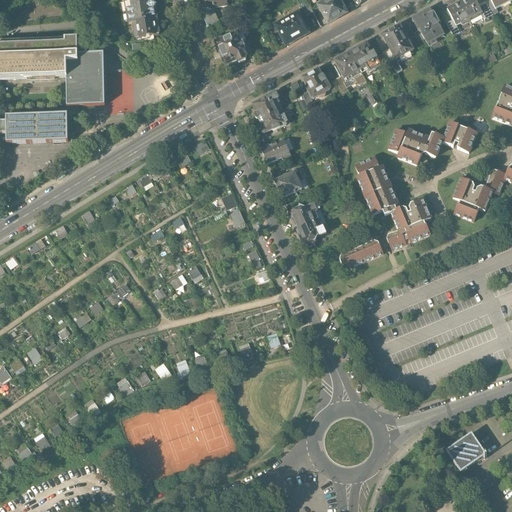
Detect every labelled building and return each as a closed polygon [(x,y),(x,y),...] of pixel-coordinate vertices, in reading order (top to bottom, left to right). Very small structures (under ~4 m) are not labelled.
[(131,0),(135,21),(140,21),(164,16),(160,0),(131,0)] [(207,0),(209,8),(221,6),(234,4),(233,0),(207,0)] [(319,10),(314,0),(311,0),(306,2),(312,14),(319,10)] [(348,0),(330,0),(325,3),(335,20),(354,10),(348,0)] [(482,13),(473,0),(461,0),(457,2),(468,19),(482,13)] [(473,0),(482,13),(492,8),(496,13),(504,8),(497,0),(473,0)] [(440,2),(422,12),(440,37),(456,29),(448,17),(450,16),(440,2)] [(221,6),(209,8),(210,15),(216,27),(222,25),(223,27),(225,25),(224,24),(226,20),(222,13),(221,6)] [(306,10),(281,23),(292,43),(316,31),(306,10)] [(167,33),(164,16),(140,21),(143,37),(167,33)] [(409,20),(392,30),(401,42),(394,47),(406,68),(414,65),(408,55),(424,45),(409,20)] [(244,31),(221,41),(232,64),(245,58),(246,61),(254,58),(253,56),(255,55),(244,31)] [(360,43),(374,68),(391,59),(376,35),(360,43)] [(0,80),(27,80),(27,82),(55,81),(55,79),(66,79),(66,64),(78,64),(78,55),(78,53),(77,40),(0,40),(0,80)] [(374,68),(360,43),(344,52),(343,58),(354,76),(365,72),(370,79),(379,75),(374,68)] [(104,55),(78,55),(78,64),(66,64),(66,79),(66,86),(67,108),(76,108),(105,108),(104,55)] [(319,70),(301,79),(306,88),(306,90),(311,101),(314,101),(318,98),(321,99),(323,99),(325,97),(326,95),(330,93),(331,90),(319,70)] [(511,84),(506,81),(490,116),(511,126),(511,124),(511,84)] [(251,106),(258,121),(282,111),(278,100),(276,93),(266,97),(266,99),(251,106)] [(288,123),(282,111),(258,121),(264,135),(272,132),(273,133),(287,127),(286,124),(288,123)] [(67,116),(6,118),(6,120),(7,133),(7,146),(68,144),(67,116)] [(477,130),(448,119),(443,132),(441,142),(456,149),(468,153),(477,130)] [(417,167),(422,153),(436,158),(441,142),(443,132),(431,129),(428,137),(395,125),(387,149),(398,153),(396,160),(417,167)] [(289,139),(266,148),(273,163),(295,154),(289,139)] [(204,142),(193,147),(197,156),(208,151),(204,142)] [(371,216),(383,211),(384,214),(385,216),(392,214),(400,206),(397,200),(389,180),(383,164),(378,166),(374,156),(353,165),(357,174),(355,175),(371,216)] [(499,196),(505,180),(506,174),(492,169),(489,178),(486,186),(493,194),(499,196)] [(278,180),(285,198),(305,189),(298,171),(278,180)] [(461,175),(451,198),(456,200),(451,213),(473,223),(479,210),(485,212),(493,194),(486,186),(477,182),(461,175)] [(132,186),(124,190),(128,198),(136,194),(132,186)] [(220,199),(225,212),(236,207),(232,195),(220,199)] [(392,214),(398,230),(425,219),(431,217),(424,197),(408,203),(400,206),(392,214)] [(293,213),(300,228),(315,222),(308,206),(293,213)] [(81,216),(87,226),(95,221),(89,211),(81,216)] [(235,230),(245,226),(239,212),(229,216),(235,230)] [(393,232),(386,234),(392,251),(404,247),(431,236),(425,219),(398,230),(393,232)] [(319,230),(315,222),(300,228),(307,244),(314,240),(317,241),(319,238),(329,233),(326,226),(319,230)] [(364,244),(358,246),(365,262),(384,254),(377,238),(364,244)] [(346,270),(365,262),(358,246),(345,252),(339,254),(346,270)] [(245,256),(252,274),(264,269),(256,251),(245,256)] [(9,271),(17,267),(13,259),(5,263),(9,271)] [(196,268),(187,272),(193,285),(203,280),(196,268)] [(255,275),(261,286),(269,282),(264,271),(255,275)] [(181,276),(170,283),(175,291),(187,284),(181,276)] [(106,300),(111,306),(129,292),(124,285),(106,300)] [(93,316),(103,311),(98,303),(89,308),(93,316)] [(86,314),(74,323),(79,329),(91,320),(86,314)] [(60,340),(70,336),(66,328),(57,332),(60,340)] [(249,344),(238,347),(243,363),(254,360),(249,344)] [(34,349),(23,356),(30,368),(41,361),(34,349)] [(194,360),(199,374),(231,363),(226,350),(194,360)] [(19,359),(8,365),(14,377),(25,371),(19,359)] [(176,364),(180,377),(190,374),(186,361),(176,364)] [(162,381),(171,376),(164,364),(155,370),(162,381)] [(0,368),(0,386),(0,387),(11,380),(2,367),(0,368)] [(145,371),(135,377),(141,388),(151,382),(145,371)] [(124,378),(115,384),(124,397),(133,391),(124,378)] [(41,433),(32,439),(42,453),(51,447),(41,433)] [(471,435),(446,452),(460,473),(485,456),(471,435)] [(28,447),(17,454),(24,465),(35,458),(28,447)] [(9,456),(0,463),(9,474),(18,468),(9,456)]
